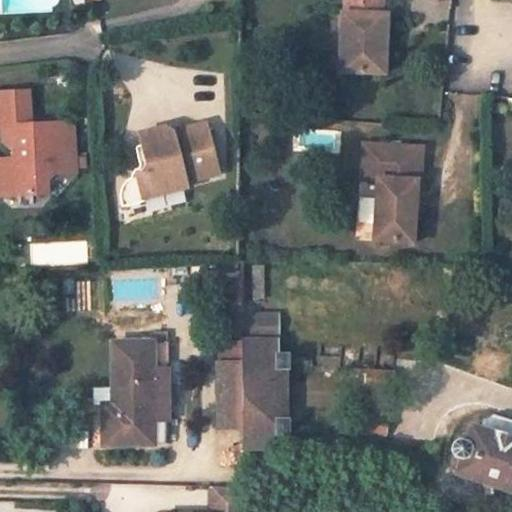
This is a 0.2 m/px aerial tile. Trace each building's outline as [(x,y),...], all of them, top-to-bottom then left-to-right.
[(389,74),(390,14),(383,14),(383,0),(353,0),(353,14),(344,14),(343,74),(389,74)] [(343,0),(344,14),(353,14),(353,0),(343,0)] [(16,148),(17,162),(2,163),(5,198),(45,196),(44,182),(52,172),(76,170),(72,120),(30,123),(29,90),(0,91),(0,127),(2,127),(2,141),(10,148),(16,148)] [(184,187),(218,179),(206,130),(172,138),(165,133),(147,137),(141,147),(147,170),(142,179),(131,181),(124,185),(120,192),(118,197),(118,202),(120,211),(143,206),(142,202),(185,192),(184,187)] [(374,143),(365,143),(363,177),(372,177),(374,143)] [(424,145),(374,143),(372,177),(380,177),(376,239),(416,241),(419,179),(422,179),(424,145)] [(276,341),(276,316),(242,315),(242,341),(276,341)] [(276,341),(242,341),(242,364),(274,362),(274,356),(274,353),(276,353),(276,341)] [(153,444),(151,342),(113,343),(114,404),(114,414),(101,415),(102,444),(153,444)] [(274,362),(242,364),(243,427),(244,448),(277,448),(278,435),(287,435),(287,419),(274,420),(274,368),(287,368),(287,356),(274,356),(274,362)] [(242,364),(218,365),(217,427),(243,427),(242,364)] [(287,419),(287,368),(274,368),(274,420),(287,419)] [(387,389),(388,372),(367,370),(366,388),(387,389)] [(114,404),(101,404),(101,415),(114,414),(114,404)] [(381,434),(383,416),(364,414),(362,432),(381,434)] [(511,421),(493,415),(482,421),(479,429),(471,426),(465,443),(460,442),(456,443),(453,451),(455,457),(460,458),(454,474),(511,492),(511,421)] [(244,511),(244,487),(212,487),(213,511),(244,511)]
